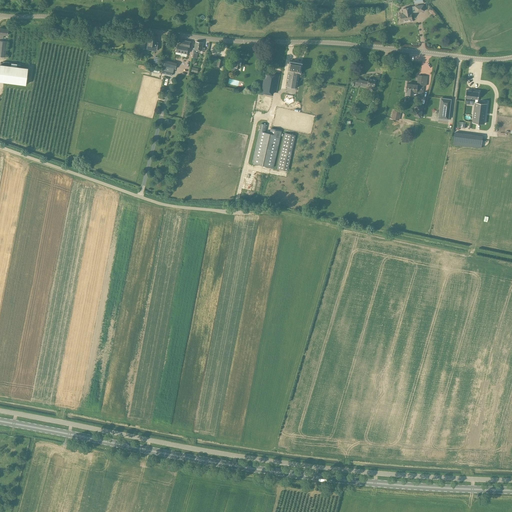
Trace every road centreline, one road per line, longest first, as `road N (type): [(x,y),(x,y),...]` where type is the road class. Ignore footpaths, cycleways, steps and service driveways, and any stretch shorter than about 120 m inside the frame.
road 1 (unclassified): [(511,480),(265,460),(0,410)]
road 2 (primary): [(511,490),(287,474),(0,421)]
road 3 (unclassified): [(0,15),(219,40),(511,57)]
road 4 (unclassified): [(235,212),(163,204),(0,147)]
